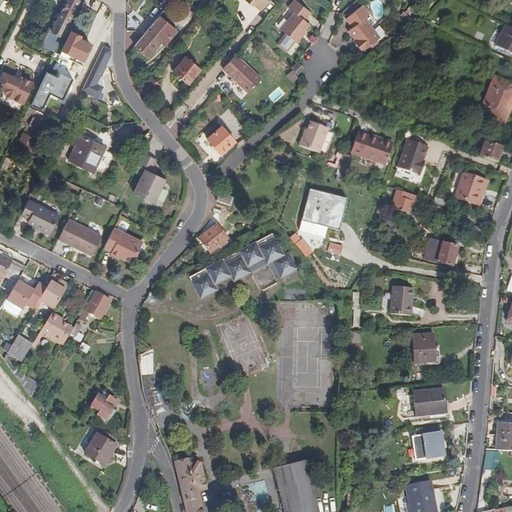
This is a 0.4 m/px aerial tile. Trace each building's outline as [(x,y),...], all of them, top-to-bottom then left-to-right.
[(60,42),(80,0),(66,0),(65,3),(61,10),(58,17),(57,16),(48,35),(60,42)] [(255,7),(262,13),(272,0),(247,0),(247,2),(254,8),(255,7)] [(422,0),(414,0),(411,5),(416,8),(422,0)] [(311,13),(296,1),(289,9),(295,13),(280,30),(286,35),(295,43),(296,43),(310,25),(305,21),(311,13)] [(372,13),(365,4),(350,16),(357,25),(352,29),(359,37),(362,40),(359,42),(365,49),(383,35),(368,16),(372,13)] [(165,43),(175,30),(159,17),(136,45),(149,56),(161,40),(165,43)] [(193,32),(199,24),(195,21),(189,28),(193,32)] [(511,56),(511,29),(506,26),(505,26),(494,47),(511,56)] [(187,40),(193,32),(189,28),(182,36),(187,40)] [(83,61),(91,45),(80,40),(81,38),(70,32),(61,50),(71,55),(83,61)] [(287,53),(295,43),(286,35),(278,45),(287,53)] [(111,67),(111,50),(103,46),(92,70),(99,73),(103,67),(111,67)] [(68,60),(71,55),(61,50),(58,56),(68,60)] [(39,80),(48,59),(38,54),(36,59),(38,60),(31,76),(39,80)] [(187,84),(199,70),(184,58),(173,72),(187,84)] [(241,61),(229,76),(249,93),(261,78),(241,61)] [(298,76),(304,70),(297,63),(292,70),(298,76)] [(0,71),(0,96),(22,105),(31,83),(0,71)] [(292,71),(286,75),(290,83),(297,79),(292,71)] [(511,104),(511,85),(493,77),(478,114),(504,124),(511,104)] [(277,107),(294,92),(290,89),(280,78),(272,83),(263,91),(267,94),(265,96),(266,97),(277,107)] [(56,85),(43,79),(30,106),(43,112),(49,100),(56,85)] [(157,87),(150,81),(141,91),(148,97),(157,87)] [(294,92),(300,87),(296,83),(290,89),(294,92)] [(266,97),(265,96),(267,94),(263,91),(255,97),(260,102),(266,97)] [(471,111),(477,97),(466,93),(460,106),(471,111)] [(50,116),(56,104),(56,103),(49,100),(43,112),(50,116)] [(59,120),(66,106),(57,101),(56,103),(56,104),(50,116),(59,120)] [(34,111),(29,108),(21,125),(26,127),(34,111)] [(47,117),(37,112),(34,119),(44,123),(45,121),(46,117),(47,117)] [(437,119),(427,115),(425,119),(435,124),(437,119)] [(335,125),(317,119),(309,139),(308,139),(303,149),(324,156),(335,125)] [(220,154),(234,142),(222,127),(207,139),(220,154)] [(103,155),(106,148),(73,132),(70,140),(73,142),(71,145),(75,147),(68,160),(94,172),(95,170),(103,155)] [(23,134),(16,148),(28,154),(35,140),(23,134)] [(358,134),(352,153),(384,165),(391,146),(358,134)] [(422,161),(427,147),(407,140),(397,168),(419,176),(424,162),(422,161)] [(483,142),(478,156),(497,163),(503,148),(492,144),(491,145),(483,142)] [(163,184),(164,184),(164,183),(164,181),(165,179),(150,171),(156,159),(144,153),(137,167),(144,170),(133,192),(144,198),(153,202),(162,185),(163,184)] [(345,173),(351,157),(343,155),(338,170),(345,173)] [(46,182),(50,174),(42,170),(39,178),(46,182)] [(347,179),(337,175),(335,180),(345,183),(347,179)] [(478,193),(483,181),(465,175),(456,199),(478,206),(481,195),(478,193)] [(414,208),(418,198),(396,191),(391,205),(394,206),(393,208),(409,214),(411,207),(414,208)] [(308,193),(299,224),(337,234),(346,203),(308,193)] [(218,194),(216,201),(231,206),(233,200),(233,199),(218,194)] [(49,234),(58,216),(27,201),(21,215),(29,219),(28,222),(40,228),(39,229),(49,234)] [(299,223),(301,217),(284,211),(281,218),(289,221),(289,220),(299,223)] [(93,257),(102,237),(69,221),(59,240),(77,249),(77,247),(82,249),(81,251),(93,257)] [(198,238),(209,253),(218,246),(220,248),(227,243),(226,240),(228,239),(220,228),(222,226),(219,221),(198,238)] [(482,238),(484,231),(472,226),(470,233),(482,238)] [(132,264),(142,243),(113,229),(103,248),(111,252),(110,255),(118,259),(119,257),(132,264)] [(295,235),(291,237),(307,257),(312,252),(301,239),(300,240),(295,235)] [(248,269),(264,261),(272,264),(281,280),(298,272),(289,255),(283,257),(272,236),(189,278),(200,300),(217,292),(215,286),(231,278),(233,284),(246,277),(248,269)] [(429,240),(424,259),(451,267),(456,248),(429,240)] [(360,253),(348,250),(345,257),(358,261),(360,253)] [(24,271),(0,256),(0,285),(4,280),(15,286),(16,284),(24,271)] [(252,274),(267,267),(272,264),(264,261),(248,269),(246,277),(252,274)] [(56,285),(66,289),(68,282),(58,279),(56,285)] [(54,309),(65,291),(49,282),(44,291),(38,300),(54,310),(54,309)] [(32,312),(38,300),(44,291),(36,287),(32,294),(16,284),(15,286),(5,303),(20,313),(24,307),(32,312)] [(413,287),(392,286),(390,315),(411,317),(413,287)] [(100,294),(103,290),(97,287),(95,291),(96,292),(80,321),(86,324),(88,321),(86,320),(90,313),(101,320),(112,301),(100,294)] [(358,305),(358,293),(353,293),(352,305),(350,305),(350,309),(357,309),(357,305),(358,305)] [(61,345),(71,329),(59,322),(60,320),(51,314),(40,333),(61,345)] [(77,336),(82,327),(78,325),(71,337),(80,343),(83,339),(77,336)] [(359,343),(360,332),(351,333),(350,351),(354,351),(354,343),(359,343)] [(0,347),(8,352),(15,341),(4,334),(0,340),(0,347)] [(32,343),(18,334),(15,341),(8,352),(21,361),(32,343)] [(434,347),(433,335),(413,336),(414,363),(419,363),(434,362),(434,347)] [(81,343),(78,349),(86,353),(89,347),(81,343)] [(439,365),(438,347),(434,347),(434,362),(419,363),(420,366),(439,365)] [(157,398),(154,373),(141,376),(145,400),(157,398)] [(420,416),(445,414),(444,403),(442,390),(413,393),(415,416),(420,416)] [(113,410),(118,401),(105,393),(103,396),(98,393),(91,406),(100,411),(96,418),(107,425),(116,411),(113,410)] [(161,408),(157,398),(145,400),(150,412),(161,408)] [(420,420),(449,417),(447,403),(444,403),(445,414),(420,416),(420,420)] [(70,411),(60,405),(55,415),(65,421),(70,411)] [(153,417),(163,412),(161,408),(150,412),(153,417)] [(511,451),(511,423),(498,423),(497,435),(488,435),(486,450),(511,451)] [(105,466),(117,446),(114,445),(118,439),(104,431),(101,436),(97,435),(86,454),(105,466)] [(445,445),(442,446),(440,433),(422,436),(425,459),(444,456),(443,452),(446,451),(445,445)] [(205,490),(198,462),(188,464),(187,460),(174,463),(179,486),(185,511),(202,511),(198,492),(205,490)] [(318,511),(306,461),(273,469),(283,511),(318,511)] [(486,481),(491,462),(484,461),(479,479),(486,481)] [(405,487),(410,511),(436,511),(430,482),(405,487)]
